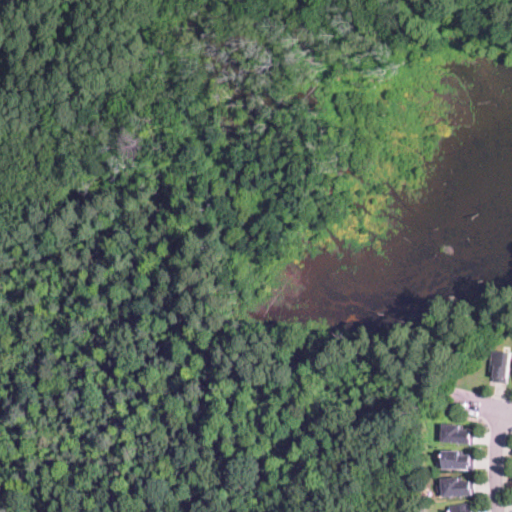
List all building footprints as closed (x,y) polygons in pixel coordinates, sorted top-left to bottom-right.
[(509,378),(508,384),(494,381),(495,377),(491,376),(494,349),(511,351),(508,378),(509,378)] [(474,443),(474,445),(442,442),(444,423),(461,425),(461,429),(475,430),(474,443)] [(463,454),(463,455),(476,455),(475,469),(443,469),(443,450),(463,450),(463,454)] [(460,480),(461,481),(475,480),(476,495),(444,497),(442,479),(460,477),(460,480)] [(470,507),(470,509),(477,508),(477,511),(450,511),(450,507),(469,503),(470,507)]
